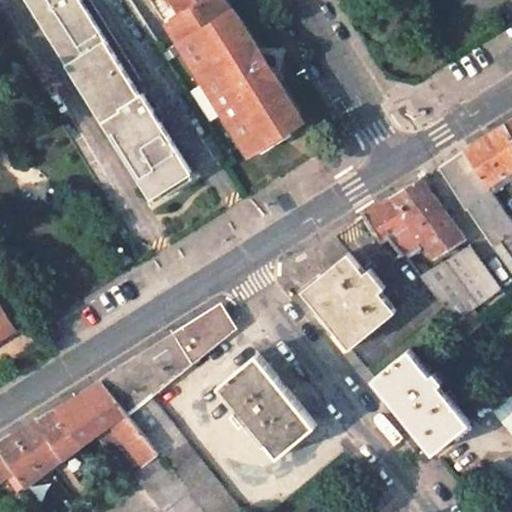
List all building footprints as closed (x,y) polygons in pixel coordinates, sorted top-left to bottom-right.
[(30,0),(153,195),(192,171),(143,93),(140,94),(81,0),(30,0)] [(226,0),(152,0),(174,34),(187,26),(227,1),(226,0)] [(227,0),(227,1),(187,26),(254,131),(295,106),(228,0),(227,0)] [(511,121),(466,151),(496,195),(511,184),(511,121)] [(468,208),(493,244),(499,240),(502,243),(504,241),(511,236),(511,218),(496,195),(466,151),(440,167),(467,209),(468,208)] [(422,178),(366,215),(384,241),(392,236),(406,252),(423,239),(437,257),(467,239),(422,178)] [(499,240),(493,244),(511,269),(511,252),(504,241),(502,243),(499,240)] [(421,275),(444,306),(467,335),(483,322),(479,316),(473,309),(502,288),(471,245),(421,275)] [(302,291),(331,327),(349,349),(395,312),(381,292),(385,289),(369,270),(365,273),(349,254),(302,291)] [(0,338),(18,328),(0,298),(0,338)] [(198,511),(237,511),(141,387),(233,330),(219,308),(204,317),(165,342),(121,370),(102,381),(158,454),(192,497),(188,499),(198,511)] [(444,382),(436,372),(432,375),(411,350),(375,379),(435,452),(471,423),(440,386),(444,382)] [(279,456),(317,426),(259,355),(220,386),(240,408),(234,414),(245,425),(250,421),(279,456)] [(56,409),(81,447),(110,427),(143,466),(158,454),(102,381),(74,398),(56,409)] [(511,396),(494,412),(511,433),(511,396)] [(24,488),(50,470),(64,460),(81,447),(56,409),(33,423),(0,444),(0,451),(14,474),(24,488)] [(0,483),(14,474),(0,451),(0,483)] [(156,459),(135,476),(162,511),(198,511),(188,499),(156,459)]
